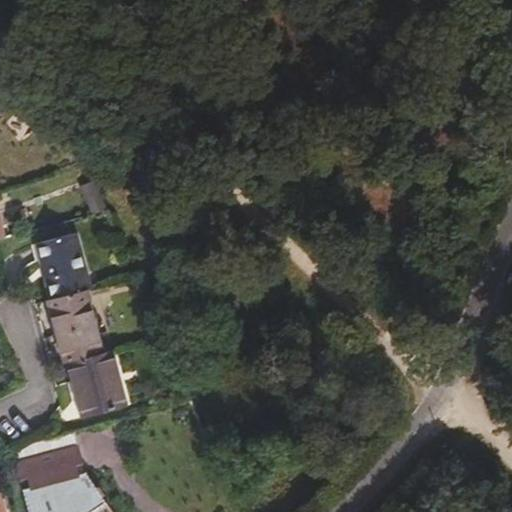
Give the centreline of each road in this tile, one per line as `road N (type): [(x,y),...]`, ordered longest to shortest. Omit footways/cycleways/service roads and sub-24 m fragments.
road 1 (track): [(439,396),(7,0)]
road 2 (residential): [(511,229),(439,396),(344,511)]
